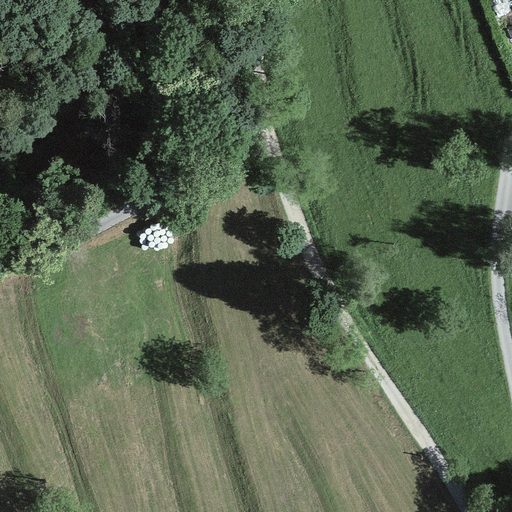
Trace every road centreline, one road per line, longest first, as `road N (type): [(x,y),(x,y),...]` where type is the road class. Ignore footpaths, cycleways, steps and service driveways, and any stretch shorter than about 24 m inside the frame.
road 1 (residential): [(470,511),(326,287),(266,132)]
road 2 (residential): [(0,264),(87,233),(266,132)]
road 3 (residential): [(511,143),(496,249),(511,375)]
road 4 (track): [(266,132),(246,0)]
